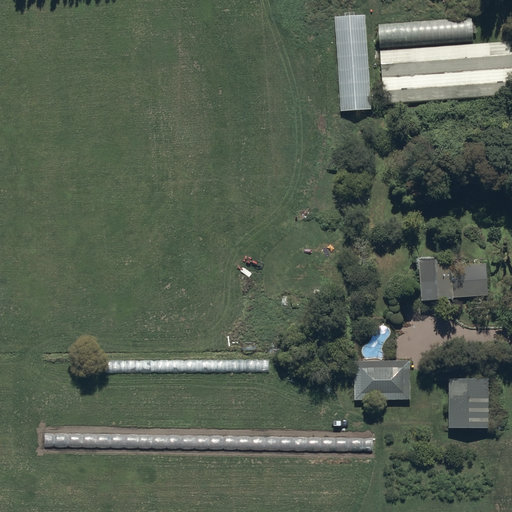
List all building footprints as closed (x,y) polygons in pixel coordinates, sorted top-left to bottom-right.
[(364,13),(333,15),(340,110),(370,108),(364,13)] [(471,16),(378,24),(380,48),(473,40),(471,16)] [(511,93),(511,50),(511,40),(378,51),(382,104),(511,93)] [(448,255),(415,257),(419,298),(486,293),(484,262),(449,265),(448,255)] [(408,359),(353,360),(353,399),(409,398),(408,359)] [(487,377),(447,377),(446,426),(487,426),(487,377)] [(375,459),(43,455),(43,468),(375,472),(375,459)]
